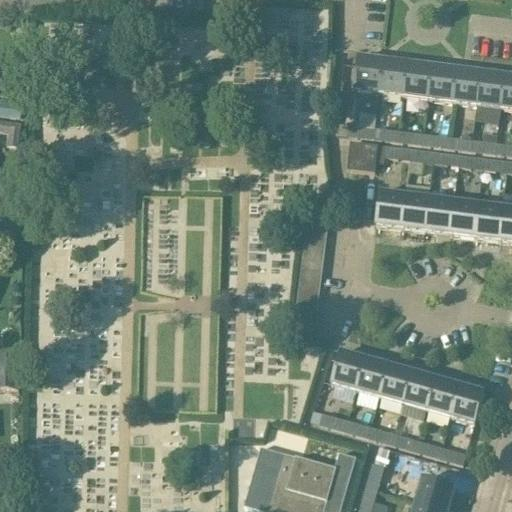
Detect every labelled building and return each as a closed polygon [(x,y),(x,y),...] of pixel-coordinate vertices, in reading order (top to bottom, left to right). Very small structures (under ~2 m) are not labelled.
[(159,54),(205,56),(206,27),(161,25),(159,54)] [(379,98),(384,64),(359,61),(354,95),(379,98)] [(379,98),(404,101),(408,67),(384,64),(379,98)] [(408,67),(404,101),(428,104),(432,70),(408,67)] [(428,104),(452,107),(456,74),(432,70),(428,104)] [(456,74),(452,107),(476,110),(481,77),(456,74)] [(126,76),(126,98),(146,98),(146,76),(126,76)] [(481,77),(476,110),(475,124),(499,127),(501,114),(505,80),(481,77)] [(511,80),(505,80),(501,114),(511,114),(511,80)] [(5,105),(3,122),(19,124),(21,107),(5,105)] [(357,130),(375,132),(377,117),(359,115),(357,130)] [(7,127),(4,149),(16,151),(19,128),(7,127)] [(348,141),(373,144),(375,132),(357,130),(349,129),(348,141)] [(375,132),(373,144),(398,147),(399,135),(375,132)] [(409,137),(407,148),(422,150),(424,138),(409,137)] [(424,138),(422,150),(446,153),(448,141),(424,138)] [(484,138),(483,146),(496,147),(497,140),(484,138)] [(460,143),(458,155),(471,156),(472,144),(460,143)] [(472,144),(471,156),(495,160),(496,147),(483,146),(472,144)] [(347,174),(374,178),(376,168),(376,162),(378,150),(350,147),(347,174)] [(376,162),(376,168),(384,169),(384,163),(386,151),(378,150),(376,162)] [(386,151),(384,163),(397,164),(398,153),(386,151)] [(411,154),(409,166),(422,168),(434,169),(435,157),(411,154)] [(435,157),(434,169),(458,172),(459,160),(435,157)] [(459,160),(458,172),(482,175),(484,163),(459,160)] [(484,163),(482,175),(494,177),(496,165),(484,163)] [(409,166),(408,176),(421,178),(422,168),(409,166)] [(425,236),(429,202),(431,192),(407,189),(405,199),(401,233),(425,236)] [(376,230),(401,233),(405,199),(380,196),(376,230)] [(429,202),(425,236),(449,239),(454,205),(429,202)] [(454,205),(449,239),(474,242),(478,209),(454,205)] [(478,209),(474,242),(498,245),(502,212),(478,209)] [(511,212),(502,212),(498,245),(511,247),(511,212)] [(328,228),(306,225),(305,238),(326,240),(328,228)] [(326,240),(305,238),(303,250),(325,253),(326,240)] [(323,265),(325,253),(303,250),(302,263),(323,265)] [(321,278),(323,265),(302,263),(300,275),(321,278)] [(320,291),(321,278),(300,275),(298,288),(320,291)] [(318,303),(320,291),(298,288),(297,300),(318,303)] [(317,316),(318,303),(297,300),(295,313),(317,316)] [(315,328),(317,316),(295,313),(294,325),(315,328)] [(315,328),(294,325),(292,338),(314,341),(315,328)] [(331,389),(356,396),(365,363),(340,356),(331,389)] [(0,393),(20,394),(20,360),(0,360),(0,393)] [(365,363),(356,396),(379,403),(388,370),(365,363)] [(388,370),(379,403),(403,409),(412,376),(388,370)] [(412,376),(403,409),(426,416),(436,383),(412,376)] [(450,423),(459,390),(436,383),(426,416),(450,423)] [(484,397),(459,390),(450,423),(474,430),(484,397)] [(347,425),(321,418),(318,429),(344,436),(347,425)] [(359,429),(356,440),(368,443),(371,432),(359,429)] [(383,435),(379,446),(391,450),(394,439),(383,435)] [(406,442),(403,453),(415,456),(418,445),(406,442)] [(442,452),(418,445),(415,456),(438,463),(442,452)] [(259,452),(242,511),(243,511),(341,511),(356,463),(339,458),(335,473),(282,458),(259,452)] [(463,470),(466,459),(442,452),(438,463),(463,470)] [(372,468),(365,492),(377,496),(384,472),(372,468)] [(422,482),(415,507),(433,511),(449,511),(455,492),(422,482)] [(372,511),(377,496),(365,492),(359,511),(372,511)]
